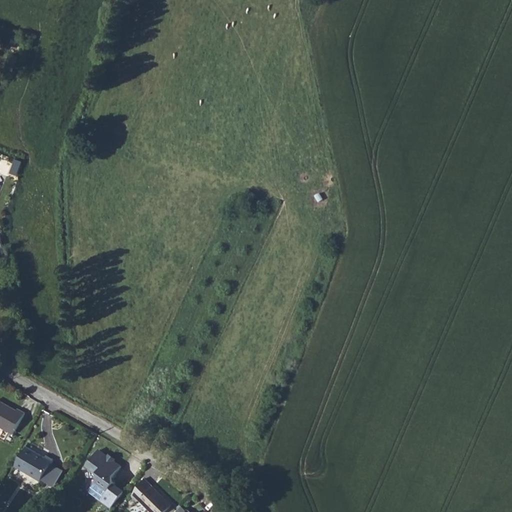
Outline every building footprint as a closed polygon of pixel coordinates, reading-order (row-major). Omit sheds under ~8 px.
[(0,424),(16,434),(28,412),(20,408),(19,410),(14,407),(12,408),(9,407),(10,405),(0,400),(0,424)] [(0,434),(6,437),(8,430),(0,426),(0,434)] [(48,458),(30,448),(18,467),(45,483),(57,461),(49,456),(48,458)] [(115,508),(127,493),(116,485),(118,483),(117,477),(124,466),(103,450),(91,466),(101,473),(102,480),(93,492),(115,508)] [(143,500),(156,511),(169,511),(176,506),(149,480),(134,494),(142,501),(143,500)]
